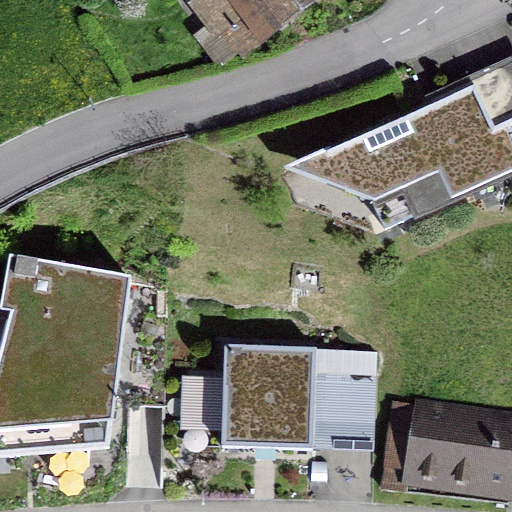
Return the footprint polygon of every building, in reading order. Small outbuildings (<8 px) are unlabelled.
[(184,0),(212,36),(221,29),(238,52),(305,0),(184,0)] [(511,172),(511,142),(511,140),(506,129),(511,126),(511,121),(491,132),(471,90),(328,155),(326,152),(281,173),(368,206),(381,233),(511,172)] [(0,457),(103,452),(130,279),(7,257),(0,287),(0,457)] [(222,349),(218,450),(309,453),(312,353),(222,349)] [(511,423),(416,409),(406,475),(511,491),(511,423)]
